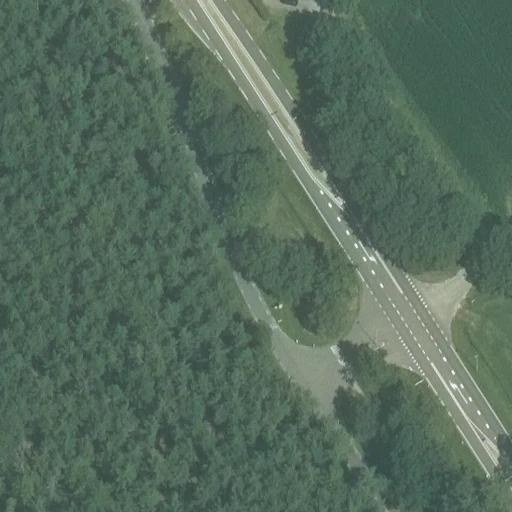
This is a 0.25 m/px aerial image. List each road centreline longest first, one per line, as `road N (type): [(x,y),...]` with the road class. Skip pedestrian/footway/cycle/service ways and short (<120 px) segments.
road 1 (unclassified): [(292,392),(241,303),(132,0)]
road 2 (unclassified): [(412,319),(466,281),(478,243),(473,220),(332,25),(326,0)]
road 3 (primary): [(412,319),(202,0)]
road 4 (primary): [(511,473),(412,319)]
road 5 (unclassified): [(380,511),(292,392)]
road 6 (unclassified): [(292,392),(412,319)]
